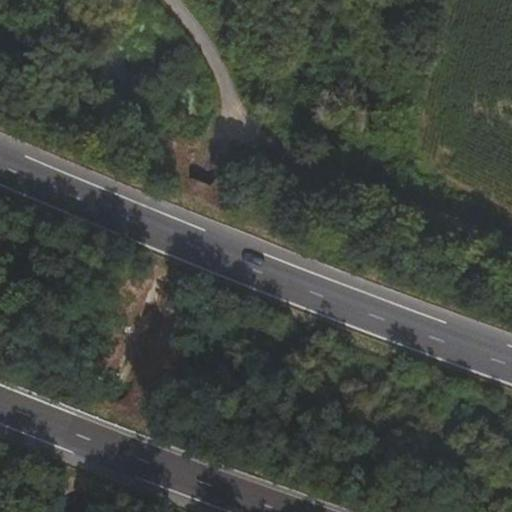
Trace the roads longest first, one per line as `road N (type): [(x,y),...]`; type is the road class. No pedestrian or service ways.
road 1 (trunk): [(511,364),(0,163)]
road 2 (track): [(227,127),(189,187),(67,501)]
road 3 (trunk): [(0,402),(289,511)]
road 4 (track): [(227,127),(511,237)]
road 5 (track): [(166,0),(215,75),(227,127)]
